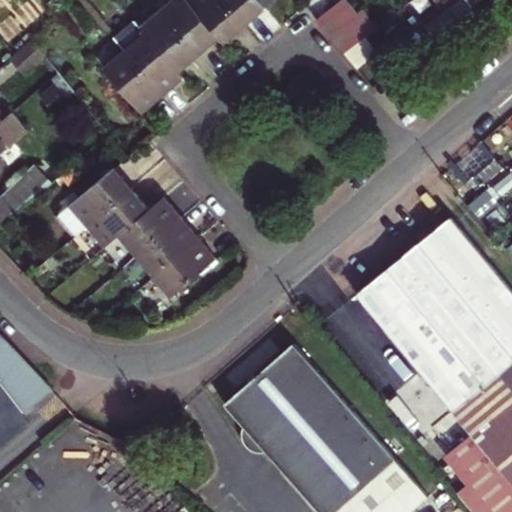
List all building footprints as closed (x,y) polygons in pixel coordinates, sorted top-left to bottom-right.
[(153,0),(132,19),(170,63),(180,53),(192,44),(153,0)] [(153,0),(192,44),(201,36),(213,26),(190,0),(153,0)] [(190,0),(213,26),(218,32),(227,24),(240,13),(228,0),(190,0)] [(228,0),(240,13),(250,4),(255,0),(228,0)] [(358,10),(349,0),(336,0),(319,14),(333,30),(358,10)] [(449,0),(424,22),(432,32),(471,0),(449,0)] [(363,6),(358,10),(333,30),(346,47),(365,31),(376,22),(363,6)] [(164,77),(175,69),(170,63),(132,19),(127,13),(106,31),(115,42),(153,86),(164,77)] [(365,31),(346,47),(360,64),(379,48),(365,31)] [(23,69),(44,51),(31,35),(16,48),(10,54),(23,69)] [(95,58),(133,103),(143,95),(153,86),(115,42),(95,58)] [(4,112),(0,115),(0,135),(6,142),(20,130),(4,113),(4,112)] [(0,217),(43,180),(31,165),(0,191),(0,217)] [(108,167),(63,205),(81,226),(125,188),(118,179),(108,167)] [(485,185),(466,199),(468,202),(478,214),(479,217),(498,201),(485,185)] [(125,188),(81,226),(101,248),(115,237),(144,210),(133,198),(125,188)] [(144,210),(115,237),(133,257),(177,219),(168,209),(159,198),(144,210)] [(81,226),(63,205),(52,215),(70,235),(81,226)] [(511,511),(511,285),(454,212),(428,232),(356,290),(471,430),(449,448),(454,453),(449,457),(468,479),(463,483),(485,511),(511,511)] [(186,230),(177,219),(133,257),(152,278),(195,240),(186,230)] [(204,251),(195,240),(152,278),(170,298),(212,261),(204,251)] [(0,332),(0,444),(26,422),(30,419),(22,409),(52,385),(0,332)] [(315,511),(398,511),(421,494),(293,332),(219,391),(237,413),(236,416),(235,419),(234,422),(234,424),(235,428),(236,431),(238,434),(240,436),(243,438),(247,440),(251,440),(255,440),(257,439),(315,511)]
